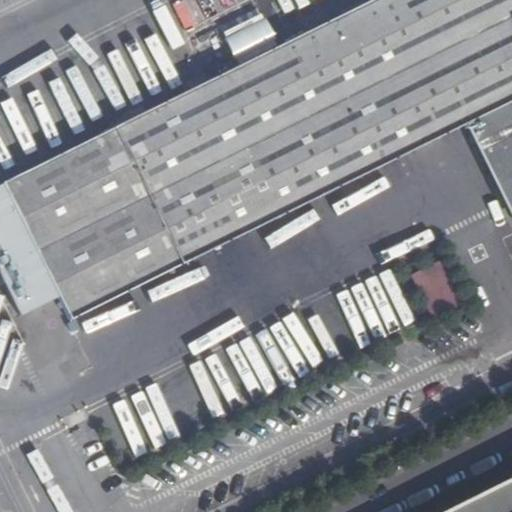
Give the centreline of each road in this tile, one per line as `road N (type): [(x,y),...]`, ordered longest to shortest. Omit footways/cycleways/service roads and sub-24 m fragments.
road 1 (unknown): [(148,335),(442,188),(466,194),(482,210),(511,271)]
road 2 (unknown): [(135,511),(511,331)]
road 3 (unknown): [(211,511),(511,365)]
road 4 (unknown): [(42,391),(99,500),(125,511)]
road 5 (unknown): [(0,65),(130,0)]
